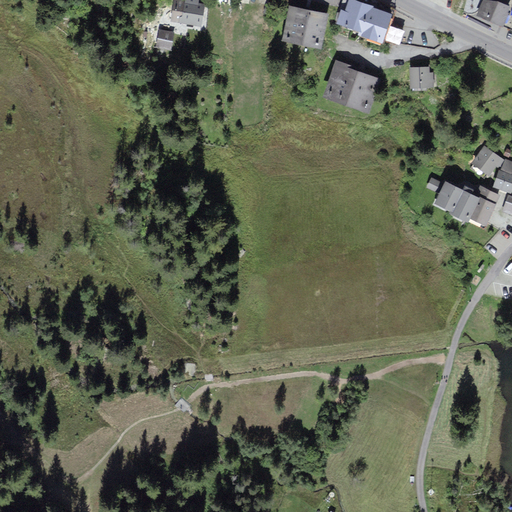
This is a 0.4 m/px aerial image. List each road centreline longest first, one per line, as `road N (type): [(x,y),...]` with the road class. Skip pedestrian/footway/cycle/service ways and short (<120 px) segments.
road 1 (unclassified): [(478,293),(459,328),(425,443),(425,511)]
road 2 (secondary): [(511,53),(400,0)]
